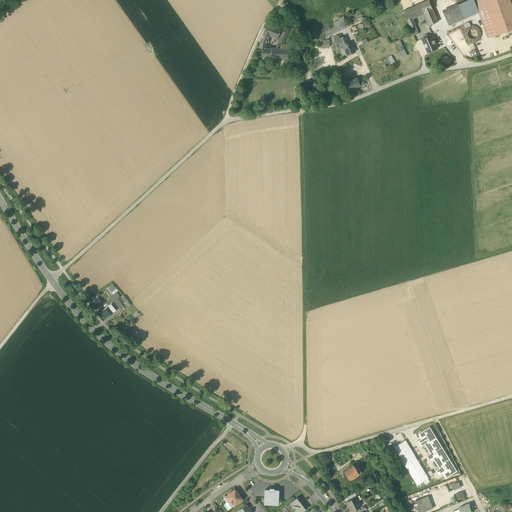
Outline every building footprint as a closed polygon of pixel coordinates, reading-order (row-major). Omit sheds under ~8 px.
[(412,18),(424,12),(433,9),(428,0),(403,11),(407,20),(412,18)] [(467,0),(458,4),(465,18),(479,12),(474,0),(467,0)] [(511,10),(508,0),(474,0),(479,12),(488,38),(497,35),(508,31),(511,29),(511,10)] [(465,18),(458,4),(458,3),(443,10),(444,13),(449,25),(465,18)] [(424,12),(428,22),(430,26),(430,25),(438,22),(433,9),(424,12)] [(415,26),(412,18),(407,20),(410,28),(415,26)] [(348,27),(345,21),(339,23),(340,24),(341,27),(342,30),(348,27)] [(270,26),(266,33),(266,34),(270,35),(277,38),(280,30),(270,26)] [(478,35),(480,35),(480,31),(478,28),(475,27),(471,26),(468,28),(466,31),(465,34),(467,34),(468,32),(470,29),(473,29),(476,30),(478,32),(478,35)] [(287,33),(280,30),(277,38),(284,41),(287,33)] [(508,31),(497,35),(499,41),(510,37),(508,31)] [(269,38),(270,35),(266,34),(266,33),(264,32),(260,43),(265,44),(268,38),(269,38)] [(421,39),(419,33),(414,36),(416,42),(422,40),(421,39)] [(338,49),(343,47),(348,44),(345,36),(342,37),(341,35),(333,38),(334,41),(336,44),(338,49)] [(422,40),(428,53),(438,48),(432,35),(421,39),(422,40)] [(272,48),(274,48),(280,48),(284,41),(277,38),(272,48)] [(320,48),(329,47),(329,40),(326,40),(326,41),(324,41),(324,39),(320,39),(320,48)] [(351,43),(348,44),(343,47),(347,55),(355,52),(351,43)] [(401,53),(403,57),(407,56),(405,51),(400,43),(397,44),(401,53)] [(262,57),(270,57),(271,48),(264,48),(262,48),(262,57)] [(289,49),(280,48),(274,48),(274,59),(289,60),(289,49)] [(357,79),(348,82),(351,90),(356,88),(356,87),(360,86),(358,81),(357,79)] [(112,294),(117,290),(112,283),(107,287),(112,294)] [(107,301),(110,304),(113,302),(118,307),(121,304),(117,299),(120,297),(116,293),(107,301)] [(95,295),(90,298),(94,304),(100,301),(95,295)] [(118,308),(118,307),(113,302),(110,304),(102,311),(107,317),(113,313),(118,308)] [(457,472),(430,427),(418,434),(421,439),(418,441),(421,447),(424,444),(430,454),(427,456),(430,461),(433,459),(439,469),(436,471),(439,476),(442,474),(445,479),(457,472)] [(393,447),(417,486),(423,482),(428,479),(428,478),(405,440),(393,447)] [(349,480),(359,474),(358,474),(361,472),(358,469),(356,470),(353,465),(343,471),(347,476),(346,476),(348,480),(349,480)] [(459,482),(452,484),(454,490),(461,487),(459,482)] [(264,490),(264,503),(278,503),(278,490),(273,490),(273,489),(270,489),(270,490),(264,490)] [(234,505),(242,499),(239,496),(237,493),(234,490),(225,497),(226,497),(229,501),(230,501),(234,505)] [(344,499),(345,502),(356,496),(354,493),(344,499)] [(348,507),(359,501),(356,496),(345,502),(348,507)] [(423,511),(433,508),(428,496),(416,501),(420,511),(423,511)] [(224,498),(231,507),(234,505),(230,501),(229,501),(226,497),(224,498)] [(298,503),(295,500),(290,504),(293,508),(294,508),(295,509),(291,511),(300,511),(301,511),(305,509),(300,502),(298,503)] [(359,501),(348,507),(350,511),(361,506),(359,501)]
